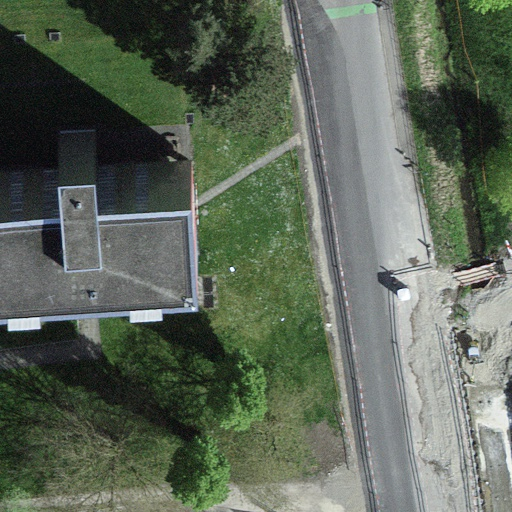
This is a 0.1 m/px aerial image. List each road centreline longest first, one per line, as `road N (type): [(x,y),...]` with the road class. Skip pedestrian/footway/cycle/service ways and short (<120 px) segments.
road 1 (residential): [(442,511),(352,0)]
road 2 (track): [(52,511),(439,488),(511,472)]
